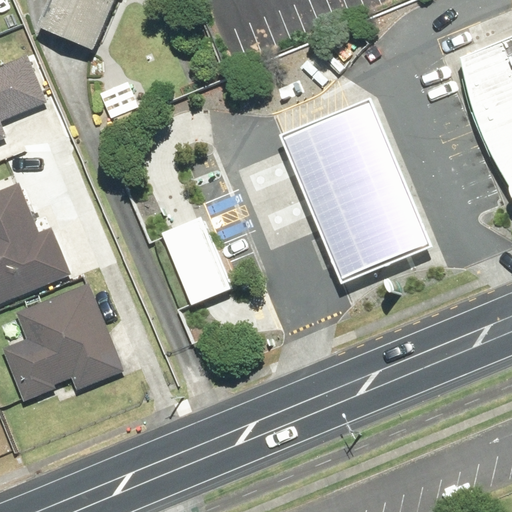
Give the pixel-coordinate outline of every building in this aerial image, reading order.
[(59,0),(47,26),(96,50),(119,0),(59,0)] [(511,43),(465,63),(468,81),(465,83),(472,115),(484,146),(498,172),(510,193),(511,192),(511,43)] [(0,144),(10,141),(3,124),(49,105),(30,58),(0,69),(0,144)] [(432,253),(376,120),(288,156),(344,289),(432,253)] [(0,306),(75,275),(55,229),(42,234),(20,184),(0,192),(0,306)] [(212,222),(162,243),(193,318),(243,298),(212,222)] [(128,374),(91,286),(19,316),(30,340),(4,351),(27,405),(59,392),(57,388),(72,382),(77,395),(128,374)]
